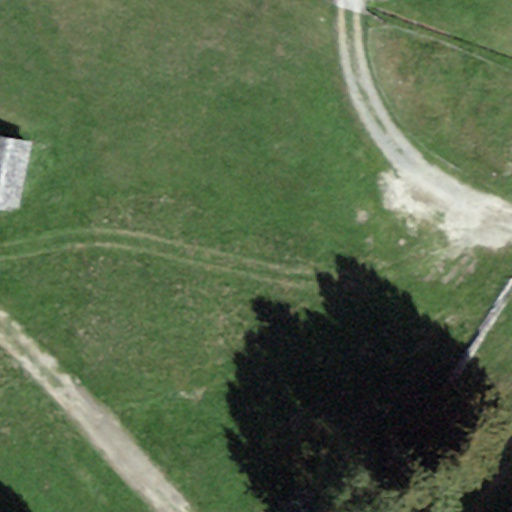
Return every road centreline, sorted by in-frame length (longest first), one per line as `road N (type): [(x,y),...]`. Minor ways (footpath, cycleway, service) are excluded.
road 1 (track): [(179,511),(0,306)]
road 2 (unclassified): [(511,211),(455,177),(396,114),(360,0)]
